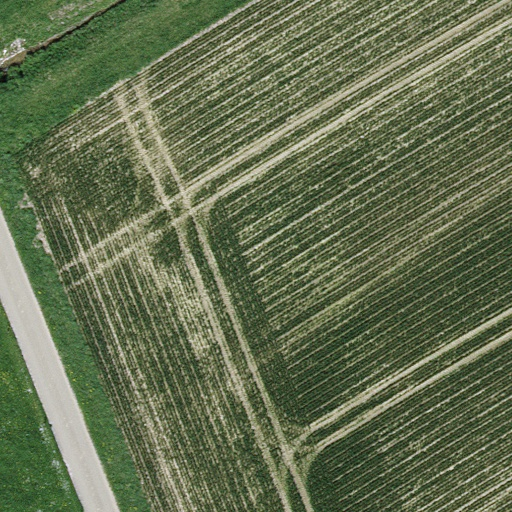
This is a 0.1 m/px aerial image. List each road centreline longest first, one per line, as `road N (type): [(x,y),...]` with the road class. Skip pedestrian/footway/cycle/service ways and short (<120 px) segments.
road 1 (track): [(0,254),(101,511)]
road 2 (track): [(0,60),(104,0)]
